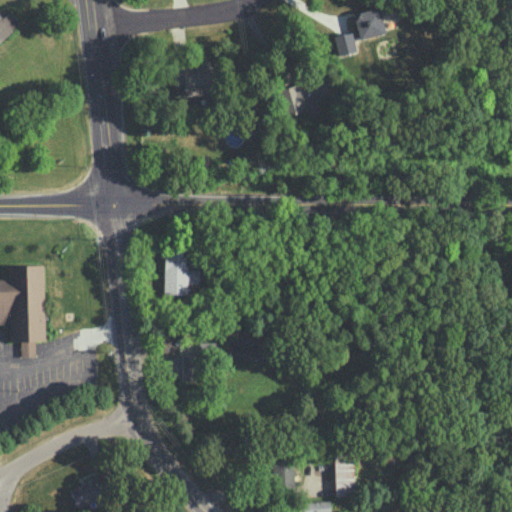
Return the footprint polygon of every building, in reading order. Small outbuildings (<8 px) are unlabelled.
[(385,32),(378,6),(352,13),(357,29),(352,31),(354,40),(385,32)] [(333,35),(337,54),(355,51),(352,31),(333,35)] [(333,90),(321,68),(277,93),(290,115),(333,90)] [(187,294),(187,282),(198,282),(198,269),(185,269),(185,248),(162,248),(162,294),(187,294)] [(193,379),(194,355),(180,354),(179,358),(167,358),(166,377),(193,379)] [(293,458),(272,459),(272,487),(294,487),(293,458)] [(329,511),(329,500),(298,501),(298,511),(329,511)]
